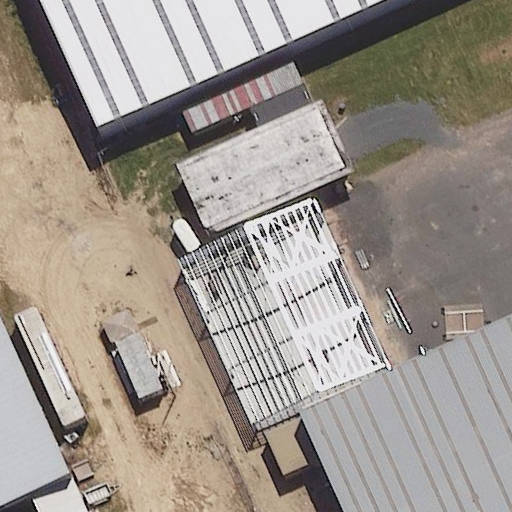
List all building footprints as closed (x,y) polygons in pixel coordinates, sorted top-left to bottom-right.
[(38,0),(95,125),(377,0),(38,0)] [(211,236),(359,171),(328,102),(180,167),(211,236)] [(304,403),(308,413),(367,387),(315,269),(333,261),(315,219),(324,215),(315,195),(212,240),(202,244),(211,265),(238,254),(299,391),(304,403)] [(187,318),(212,308),(203,285),(174,297),(183,320),(187,318)] [(235,365),(212,308),(187,318),(210,375),(235,365)] [(88,511),(0,317),(0,509),(29,497),(35,511),(88,511)] [(308,413),(304,415),(324,461),(347,511),(511,511),(511,323),(367,387),(308,413)] [(286,478),(324,461),(304,415),(308,413),(304,403),(261,421),(286,478)]
